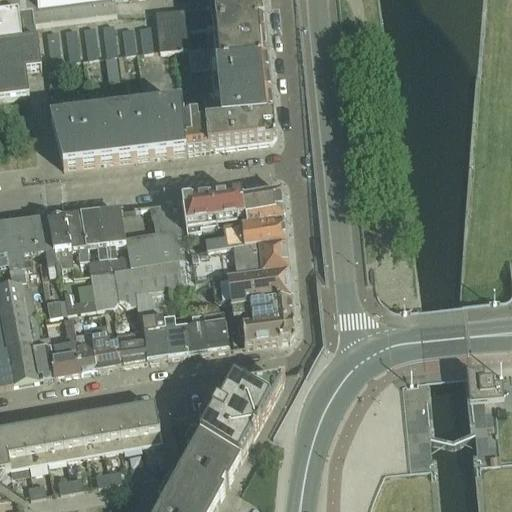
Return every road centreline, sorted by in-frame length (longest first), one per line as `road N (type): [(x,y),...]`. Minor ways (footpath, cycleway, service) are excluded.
road 1 (residential): [(297,167),(312,340),(296,363),(0,416)]
road 2 (residential): [(317,0),(350,314),(373,357)]
road 3 (residential): [(0,204),(297,167)]
road 4 (tertiary): [(296,511),(319,420),(338,384),(373,357)]
road 5 (residential): [(297,167),(282,0)]
road 6 (tertiary): [(373,357),(496,338)]
